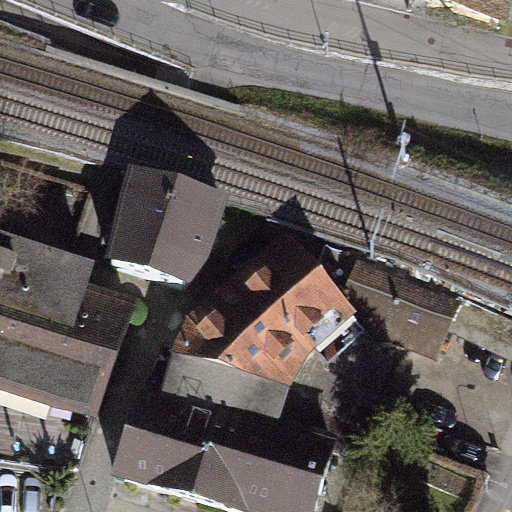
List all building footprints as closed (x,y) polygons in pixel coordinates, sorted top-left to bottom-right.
[(511,0),(364,0),(511,43),(511,0)] [(231,198),(131,167),(106,266),(192,293),(210,267),(231,198)] [(191,336),(174,377),(353,441),(391,364),(291,242),(191,336)] [(0,407),(100,443),(147,310),(0,257),(0,407)] [(464,304),(358,262),(343,300),(396,350),(439,367),(464,304)] [(328,511),(353,441),(174,377),(166,415),(150,411),(124,496),(178,511),(328,511)]
